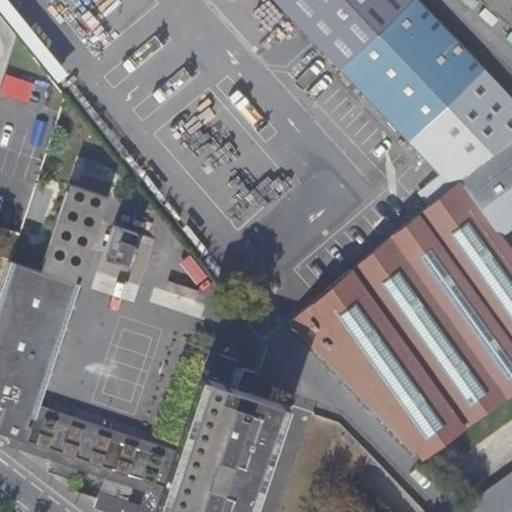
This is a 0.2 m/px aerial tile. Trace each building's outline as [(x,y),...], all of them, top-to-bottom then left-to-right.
[(64,71),(6,0),(0,0),(0,14),(53,79),(64,71)] [(276,0),(342,71),(418,0),(276,0)] [(427,126),(489,68),(425,0),(418,0),(342,71),(409,143),(427,126)] [(511,0),(479,0),(511,28),(511,0)] [(0,84),(16,37),(0,17),(0,84)] [(471,175),(511,138),(511,93),(489,68),(427,126),(471,175)] [(511,206),(511,138),(471,175),(459,181),(489,223),(511,206)] [(511,255),(489,223),(459,181),(383,241),(288,324),(419,460),(469,423),(511,392),(511,255)] [(247,405),(250,394),(256,374),(236,368),(237,361),(210,352),(174,458),(36,412),(78,286),(74,285),(77,276),(82,277),(108,199),(70,186),(40,271),(10,261),(0,292),(0,433),(24,441),(21,451),(50,461),(47,473),(74,481),(80,460),(146,483),(139,505),(99,491),(94,509),(104,511),(187,511),(189,507),(196,509),(194,511),(213,511),(217,501),(224,503),(241,451),(235,449),(249,405),(247,405)] [(128,265),(138,236),(114,228),(105,257),(128,265)] [(242,511),(278,404),(250,394),(247,405),(249,405),(235,449),(241,451),(224,503),(217,501),(213,511),(194,511),(196,509),(189,507),(187,511),(242,511)] [(511,511),(511,482),(470,511),(511,511)]
